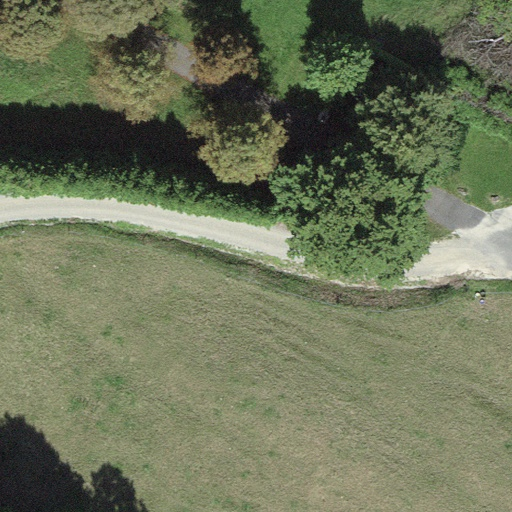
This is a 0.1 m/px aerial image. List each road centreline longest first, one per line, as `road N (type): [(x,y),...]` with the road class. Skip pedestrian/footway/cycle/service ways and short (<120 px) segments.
road 1 (track): [(0,212),(56,205),(146,211),(360,263),(511,268)]
road 2 (residential): [(511,244),(341,133)]
